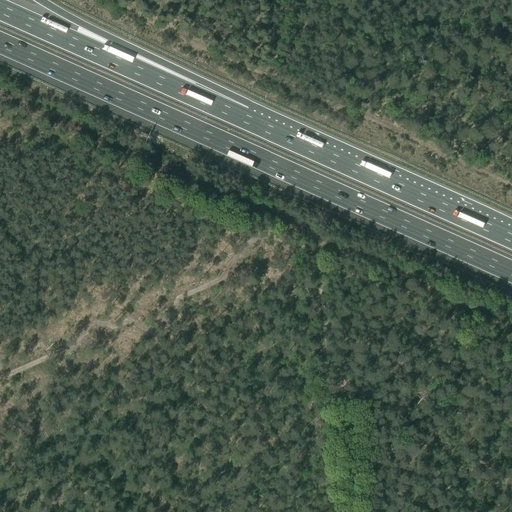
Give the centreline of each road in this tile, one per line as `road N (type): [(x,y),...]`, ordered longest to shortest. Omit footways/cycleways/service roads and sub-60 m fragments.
road 1 (track): [(0,375),(297,247),(315,249),(330,398),(352,428),(359,511)]
road 2 (motorway): [(0,43),(511,272)]
road 3 (motorway): [(416,194),(0,9)]
road 4 (motorway): [(416,194),(41,0)]
